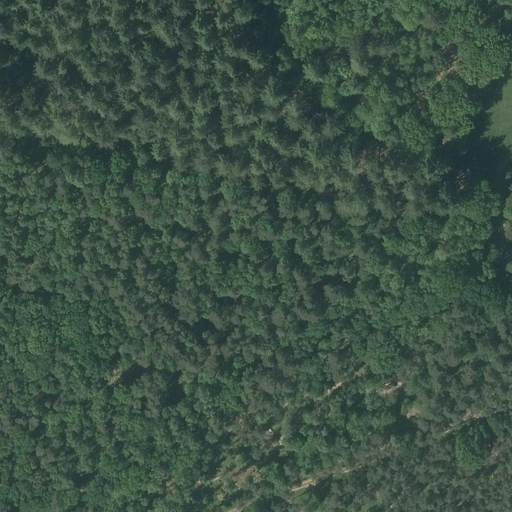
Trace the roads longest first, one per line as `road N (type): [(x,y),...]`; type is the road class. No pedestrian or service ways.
road 1 (track): [(241,511),(511,404)]
road 2 (track): [(234,0),(82,125),(0,135)]
road 3 (track): [(511,294),(485,172),(511,156)]
